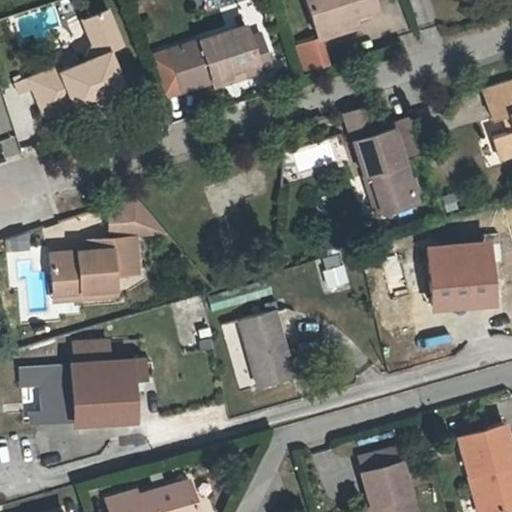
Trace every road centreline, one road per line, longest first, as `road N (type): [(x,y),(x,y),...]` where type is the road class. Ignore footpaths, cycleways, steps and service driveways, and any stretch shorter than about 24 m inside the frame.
road 1 (residential): [(0,195),(511,39)]
road 2 (residential): [(14,487),(511,348)]
road 3 (residential): [(253,511),(290,442),(511,375)]
